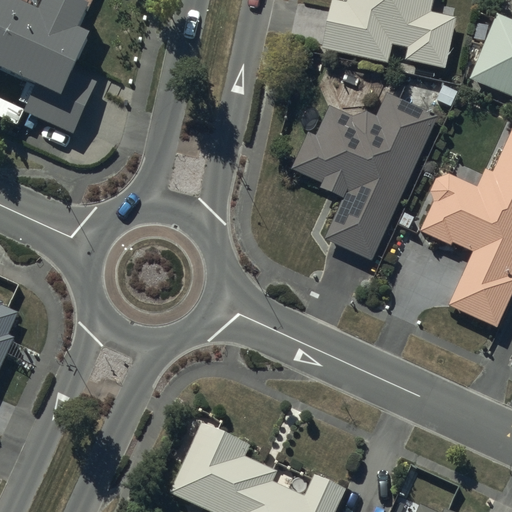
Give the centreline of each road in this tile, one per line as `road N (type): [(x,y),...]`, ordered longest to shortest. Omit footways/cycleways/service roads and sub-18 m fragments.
road 1 (residential): [(215,307),(511,440)]
road 2 (tertiary): [(260,0),(207,233)]
road 3 (tertiary): [(11,511),(99,314)]
road 4 (tertiary): [(145,210),(193,0)]
road 5 (tertiary): [(157,343),(80,511)]
